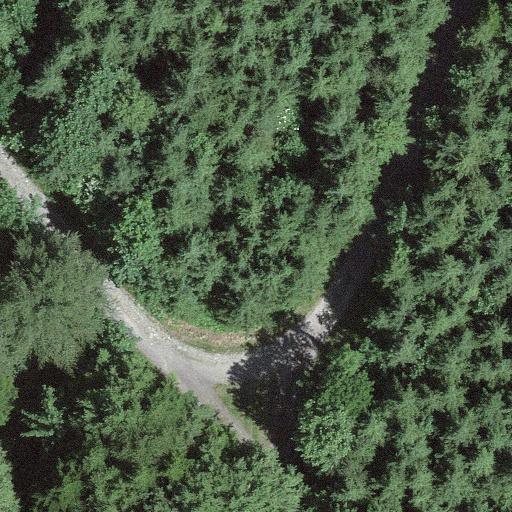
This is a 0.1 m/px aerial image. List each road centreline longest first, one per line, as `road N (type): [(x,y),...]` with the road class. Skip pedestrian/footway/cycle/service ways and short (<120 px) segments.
road 1 (track): [(292,511),(294,350),(368,263),(467,0)]
road 2 (track): [(0,146),(186,370),(290,511)]
